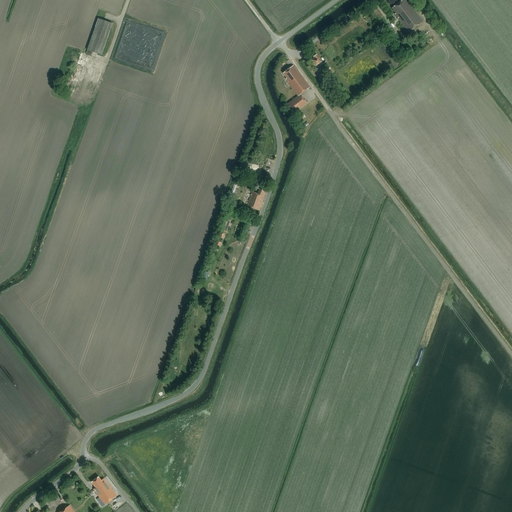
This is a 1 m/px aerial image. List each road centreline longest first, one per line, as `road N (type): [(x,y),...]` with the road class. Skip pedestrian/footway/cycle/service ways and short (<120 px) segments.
road 1 (unclassified): [(83,459),(94,429),(189,393),(204,373),(279,159),(279,137),(257,82),(257,66),(278,42)]
road 2 (track): [(289,53),(511,356)]
